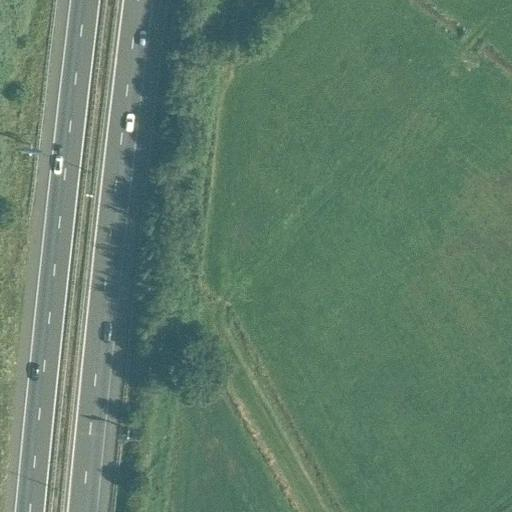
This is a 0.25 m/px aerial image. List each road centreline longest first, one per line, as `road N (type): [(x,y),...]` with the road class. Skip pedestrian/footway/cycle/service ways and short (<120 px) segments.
road 1 (motorway): [(81,511),(136,0)]
road 2 (motorway): [(83,0),(29,511)]
road 3 (track): [(318,511),(230,366)]
